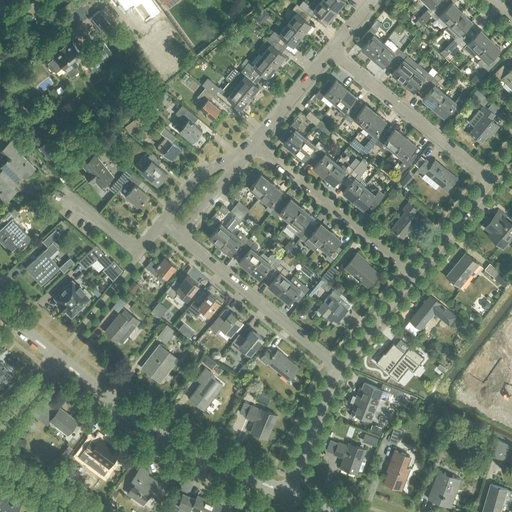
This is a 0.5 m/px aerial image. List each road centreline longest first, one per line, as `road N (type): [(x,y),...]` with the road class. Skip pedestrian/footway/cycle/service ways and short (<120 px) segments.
road 1 (unclassified): [(56,358),(164,438),(285,495)]
road 2 (residential): [(337,367),(173,237)]
road 3 (residential): [(490,180),(330,51)]
road 4 (residential): [(411,275),(255,142)]
road 5 (residential): [(285,495),(337,367)]
road 6 (residential): [(60,195),(138,255),(158,224)]
road 7 (residential): [(411,275),(490,180)]
